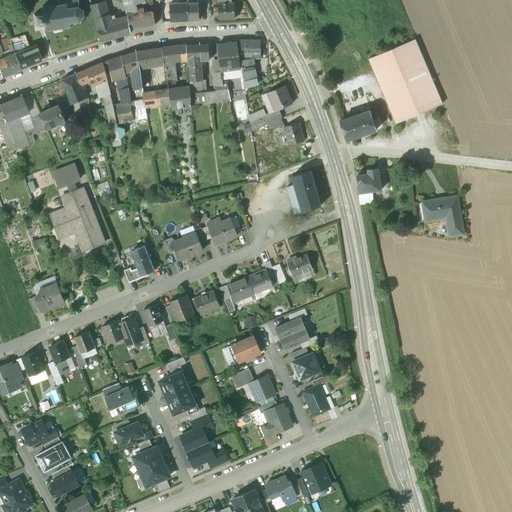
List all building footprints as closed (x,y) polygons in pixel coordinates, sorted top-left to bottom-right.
[(57,6),(41,8),(42,14),(44,24),(44,31),(47,31),(47,30),(72,27),(71,23),(75,22),(75,25),(76,24),(76,22),(80,22),(81,24),(82,23),(81,21),(84,17),(86,18),(86,17),(84,16),(84,12),(85,10),(85,9),(83,10),(79,7),(80,5),(79,0),(72,1),(67,2),(67,5),(57,6)] [(151,0),(122,0),(128,16),(128,17),(131,30),(156,25),(151,0)] [(187,0),(188,3),(189,21),(199,21),(198,3),(195,3),(195,0),(187,0)] [(101,3),(91,6),(96,25),(111,21),(110,15),(108,16),(104,2),(101,3)] [(188,3),(170,4),(171,23),(189,22),(189,21),(188,3)] [(219,5),(218,5),(219,20),(235,19),(235,4),(233,4),(219,5)] [(42,14),(34,15),(35,26),(44,24),(42,14)] [(128,17),(119,19),(122,36),(131,33),(131,30),(128,17)] [(111,21),(96,25),(101,42),(122,36),(119,19),(111,21)] [(24,36),(9,40),(11,46),(26,41),(24,36)] [(415,40),(369,59),(396,124),(442,104),(415,40)] [(259,41),(238,41),(238,42),(238,43),(238,50),(239,55),(249,56),(261,56),(259,41)] [(238,43),(217,45),(219,60),(221,70),(240,68),(240,61),(239,55),(238,50),(238,43)] [(187,45),(178,46),(180,61),(188,60),(187,45)] [(200,45),(188,46),(190,82),(190,88),(190,94),(199,93),(198,86),(205,85),(205,81),(202,81),(200,45)] [(35,46),(15,54),(15,55),(20,69),(41,61),(35,46)] [(178,46),(162,48),(164,65),(165,65),(168,86),(169,90),(169,91),(177,90),(176,82),(174,62),(180,61),(178,46)] [(162,48),(136,52),(140,69),(164,65),(162,48)] [(136,52),(121,57),(125,73),(132,71),(134,81),(135,89),(142,88),(141,81),(140,74),(140,69),(136,52)] [(0,60),(0,73),(2,78),(20,69),(15,55),(14,55),(1,60),(0,60)] [(261,59),(261,56),(249,56),(249,60),(253,79),(256,78),(252,59),(261,59)] [(121,57),(107,62),(112,81),(117,80),(125,78),(124,73),(121,57)] [(240,61),(244,82),(253,79),(249,60),(240,61)] [(103,63),(87,70),(90,81),(91,86),(107,80),(103,63)] [(87,70),(62,80),(71,104),(72,103),(78,101),(82,117),(82,118),(91,115),(90,111),(88,99),(86,100),(86,98),(81,84),(90,81),(87,70)] [(223,85),(221,72),(214,73),(215,87),(223,85)] [(117,80),(121,97),(129,95),(126,78),(125,78),(117,80)] [(258,86),(256,78),(253,79),(244,82),(244,83),(243,83),(244,90),(258,86)] [(142,88),(143,94),(153,92),(151,80),(147,80),(141,81),(142,88)] [(223,85),(215,87),(215,91),(216,91),(217,96),(229,94),(228,84),(223,85)] [(284,87),(268,93),(276,111),(291,105),(284,87)] [(142,88),(135,89),(137,101),(144,100),(143,94),(142,88)] [(177,90),(169,91),(171,103),(172,109),(191,107),(191,104),(190,94),(190,88),(177,90)] [(153,92),(143,94),(144,100),(145,107),(171,103),(169,91),(169,90),(166,90),(153,92)] [(216,91),(215,91),(209,92),(210,103),(217,102),(217,96),(216,91)] [(210,103),(209,92),(206,92),(199,93),(190,94),(191,104),(210,103)] [(269,114),(276,111),(268,93),(262,96),(269,114)] [(229,94),(217,96),(217,102),(231,101),(229,94)] [(110,95),(102,97),(104,105),(112,102),(110,95)] [(121,97),(123,104),(130,102),(129,95),(121,97)] [(21,97),(0,105),(0,109),(3,118),(5,123),(28,113),(21,97)] [(144,100),(137,101),(130,102),(134,119),(147,116),(145,107),(144,100)] [(78,101),(72,103),(75,118),(82,117),(78,101)] [(120,123),(134,120),(134,119),(130,102),(123,104),(116,105),(120,123)] [(73,118),(67,104),(60,107),(66,121),(73,118)] [(59,105),(51,109),(50,106),(46,107),(47,110),(39,113),(40,115),(46,130),(52,128),(53,131),(56,130),(57,133),(60,132),(59,129),(62,127),(61,124),(66,122),(60,107),(59,105)] [(116,120),(113,108),(106,109),(109,122),(116,120)] [(252,132),(270,124),(269,123),(267,118),(263,110),(249,116),(252,132)] [(370,112),(340,121),(346,141),(376,132),(370,112)] [(278,113),(267,118),(269,123),(270,124),(281,119),(281,118),(278,113)] [(29,119),(32,126),(33,126),(34,128),(36,134),(46,130),(40,115),(29,119)] [(147,116),(134,119),(134,120),(136,130),(149,127),(147,116)] [(5,123),(3,118),(0,118),(0,131),(1,131),(9,155),(15,153),(14,149),(12,144),(10,138),(10,137),(9,135),(5,123)] [(281,119),(270,124),(272,130),(284,125),(281,119)] [(120,139),(116,120),(109,122),(113,141),(120,139)] [(285,127),(284,128),(285,130),(287,137),(289,144),(289,145),(304,141),(299,124),(285,127)] [(285,127),(284,125),(272,130),(274,135),(285,130),(284,128),(285,127)] [(14,136),(10,138),(12,144),(21,140),(32,135),(36,134),(34,128),(30,130),(14,136)] [(35,141),(32,135),(21,140),(23,146),(28,144),(35,141)] [(12,144),(14,149),(23,146),(21,140),(12,144)] [(14,149),(15,153),(16,154),(30,148),(28,144),(23,146),(14,149)] [(83,188),(77,190),(74,182),(80,180),(74,165),(53,173),(59,188),(68,184),(71,193),(62,196),(67,209),(50,215),(60,239),(75,233),(83,252),(105,243),(83,188)] [(378,169),(356,172),(359,192),(372,191),(376,190),(381,190),(378,169)] [(311,171),(292,176),(295,185),(287,187),(294,214),(321,206),(311,171)] [(37,191),(33,182),(28,184),(31,194),(37,191)] [(372,191),(359,192),(360,203),(373,202),(373,196),(372,191)] [(445,199),(423,203),(426,221),(447,217),(452,237),(465,235),(461,211),(459,211),(456,196),(445,197),(445,199)] [(33,227),(41,224),(38,216),(26,220),(29,228),(33,227)] [(230,219),(221,222),(220,218),(208,223),(209,226),(213,237),(217,245),(217,244),(226,240),(226,241),(227,241),(226,240),(237,236),(235,229),(240,227),(236,217),(231,219),(230,219)] [(41,224),(33,227),(36,237),(45,234),(41,224)] [(209,226),(202,229),(207,240),(213,237),(209,226)] [(201,227),(194,230),(196,234),(197,233),(200,243),(207,240),(202,229),(201,227)] [(174,242),(173,242),(177,252),(179,259),(203,250),(200,243),(197,233),(196,234),(174,242)] [(172,238),(165,241),(171,254),(177,252),(173,242),(174,242),(172,238)] [(132,271),(135,281),(149,275),(148,274),(155,271),(145,246),(131,252),(137,269),(132,271)] [(307,255),(293,261),(292,259),(287,260),(294,276),(312,269),(307,255)] [(264,263),(266,269),(272,267),(270,261),(264,263)] [(280,264),(272,267),(277,279),(279,284),(286,281),(280,264)] [(272,267),(266,269),(271,281),(277,279),(272,267)] [(131,268),(124,271),(127,277),(129,283),(135,281),(132,271),(131,268)] [(266,269),(248,277),(255,294),(264,290),(273,286),(271,281),(266,269)] [(31,286),(35,297),(42,294),(40,290),(58,284),(55,276),(31,286)] [(248,277),(227,285),(234,302),(255,294),(248,277)] [(58,284),(40,290),(42,294),(35,297),(41,312),(65,302),(58,284)] [(273,286),(264,290),(266,296),(276,292),(273,286)] [(214,290),(194,298),(201,316),(221,308),(214,290)] [(186,295),(170,302),(171,305),(178,322),(194,316),(188,301),(186,295)] [(35,314),(41,312),(35,297),(29,300),(35,314)] [(230,297),(224,299),(230,313),(235,310),(230,297)] [(201,316),(194,298),(188,301),(194,316),(195,318),(201,316)] [(157,305),(143,311),(149,327),(163,321),(157,305)] [(171,305),(166,307),(173,324),(178,322),(171,305)] [(305,309),(288,316),(290,321),(301,317),(307,314),(305,309)] [(256,316),(247,318),(249,329),(258,327),(256,316)] [(133,318),(130,320),(130,319),(128,317),(122,319),(122,322),(122,323),(119,324),(125,338),(128,346),(142,341),(142,340),(138,329),(133,318)] [(290,321),(275,328),(280,339),(305,328),(301,317),(290,321)] [(118,320),(102,327),(109,344),(125,338),(119,324),(118,320)] [(173,324),(165,327),(171,340),(178,337),(173,324)] [(150,344),(143,327),(138,329),(142,340),(142,341),(144,346),(150,344)] [(305,328),(280,339),(285,350),(300,344),(310,339),(305,328)] [(89,332),(75,337),(78,346),(81,353),(95,348),(89,332)] [(254,336),(228,347),(235,364),(261,353),(254,336)] [(310,339),(300,344),(302,349),(306,348),(319,342),(316,336),(310,339)] [(64,342),(49,347),(55,361),(60,375),(70,372),(66,362),(64,362),(63,360),(70,358),(64,342)] [(78,346),(72,348),(76,358),(82,356),(81,353),(78,346)] [(95,348),(81,353),(82,356),(84,359),(86,358),(97,354),(95,348)] [(302,349),(290,354),(293,361),(309,355),(306,348),(302,349)] [(37,352),(22,358),(26,369),(28,376),(44,370),(37,352)] [(293,361),(293,362),(300,379),(317,372),(310,354),(293,361)] [(82,356),(76,358),(80,367),(82,367),(86,365),(84,359),(82,356)] [(172,376),(182,372),(183,371),(181,366),(186,363),(184,357),(167,364),(172,376)] [(22,358),(16,360),(18,363),(20,371),(26,369),(22,358)] [(55,361),(48,364),(54,378),(60,375),(55,361)] [(136,371),(132,362),(124,365),(128,375),(136,371)] [(11,363),(2,366),(0,371),(0,370),(0,384),(1,388),(1,389),(2,392),(5,393),(9,392),(10,389),(20,385),(19,382),(12,365),(11,363)] [(18,363),(12,365),(19,382),(24,380),(20,371),(18,363)] [(249,369),(232,376),(238,388),(249,383),(254,381),(249,369)] [(159,381),(167,398),(189,388),(182,372),(172,376),(159,381)] [(254,381),(249,383),(257,402),(275,394),(267,375),(254,381)] [(323,377),(312,382),(314,387),(320,385),(325,382),(323,377)] [(119,383),(102,390),(105,397),(122,389),(119,383)] [(314,387),(303,392),(313,416),(330,409),(320,385),(314,387)] [(122,389),(105,397),(111,409),(116,407),(119,415),(140,406),(136,397),(134,398),(129,387),(122,389)] [(196,405),(189,388),(167,398),(174,415),(186,410),(196,405)] [(275,401),(259,408),(261,414),(267,411),(278,406),(275,401)] [(278,406),(267,411),(272,422),(265,425),(264,425),(264,426),(262,426),(266,436),(276,432),(276,433),(292,426),(283,404),(278,406)] [(186,410),(191,421),(207,414),(205,408),(200,410),(197,405),(196,405),(186,410)] [(207,414),(191,421),(195,430),(200,428),(202,432),(214,428),(207,414)] [(37,424),(32,427),(31,425),(22,429),(31,445),(41,440),(49,436),(47,433),(43,426),(44,424),(42,422),(40,421),(38,423),(37,424)] [(125,421),(113,426),(115,432),(128,427),(125,421)] [(128,427),(115,432),(120,445),(128,441),(129,442),(136,439),(135,438),(143,435),(138,422),(128,427)] [(195,430),(185,435),(183,440),(185,444),(183,447),(186,448),(188,451),(208,442),(205,436),(203,434),(202,432),(200,428),(195,430)] [(54,429),(47,433),(49,436),(41,440),(44,445),(59,438),(54,429)] [(59,438),(44,445),(47,450),(58,444),(61,443),(59,438)] [(138,444),(142,453),(153,449),(149,439),(138,444)] [(208,442),(188,451),(189,454),(188,457),(190,458),(192,463),(197,464),(208,460),(213,458),(211,453),(210,452),(211,449),(208,442)] [(47,450),(36,456),(45,471),(66,460),(58,444),(47,450)] [(134,457),(140,471),(161,463),(159,458),(161,457),(157,447),(153,449),(142,453),(134,457)] [(223,449),(211,453),(213,458),(208,460),(212,469),(228,462),(223,449)] [(163,467),(161,463),(140,471),(147,486),(155,483),(166,478),(169,477),(165,466),(163,467)] [(313,464),(308,467),(309,468),(301,472),(304,477),(311,494),(331,485),(321,463),(314,466),(313,464)] [(68,466),(52,474),(56,481),(71,472),(68,466)] [(56,481),(51,483),(58,496),(79,484),(72,472),(71,472),(56,481)] [(3,475),(0,476),(0,489),(8,485),(3,475)] [(285,476),(266,485),(272,501),(276,509),(286,505),(284,501),(296,495),(293,487),(290,482),(288,483),(285,476)] [(304,477),(296,480),(298,485),(303,496),(304,497),(311,494),(304,477)] [(166,478),(155,483),(159,492),(170,488),(166,478)] [(19,480),(9,485),(8,485),(0,489),(0,493),(6,504),(3,506),(6,511),(16,511),(17,511),(22,511),(25,510),(24,509),(32,504),(29,498),(27,497),(25,494),(25,492),(19,480)] [(298,485),(293,487),(296,495),(298,498),(303,496),(298,485)] [(272,501),(267,489),(262,491),(265,498),(267,503),(272,501)] [(254,490),(243,495),(250,511),(264,511),(259,501),(254,490)] [(250,511),(243,495),(232,499),(237,510),(238,511),(250,511)] [(84,496),(64,507),(66,511),(87,511),(92,510),(84,496)] [(270,511),(267,503),(265,498),(259,501),(264,511),(270,511)]
